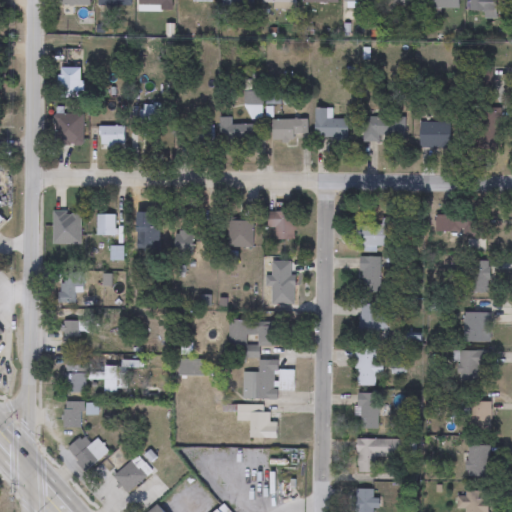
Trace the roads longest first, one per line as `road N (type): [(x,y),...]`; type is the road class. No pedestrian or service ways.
road 1 (tertiary): [(32,0),(26,511)]
road 2 (residential): [(30,176),(511,181)]
road 3 (residential): [(321,511),(327,179)]
